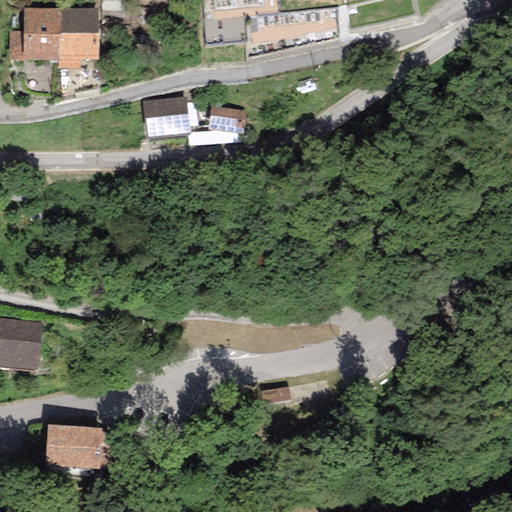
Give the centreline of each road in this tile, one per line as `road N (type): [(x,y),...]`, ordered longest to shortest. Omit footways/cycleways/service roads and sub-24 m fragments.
road 1 (unclassified): [(491,0),(453,36),(296,145),(208,160),(0,163)]
road 2 (residential): [(477,0),(414,32),(323,59),(41,118),(0,118)]
road 3 (tertiary): [(0,422),(317,357),(376,333)]
road 4 (unclassified): [(0,295),(274,321),(337,314),(376,333)]
road 5 (tertiary): [(376,333),(511,249)]
